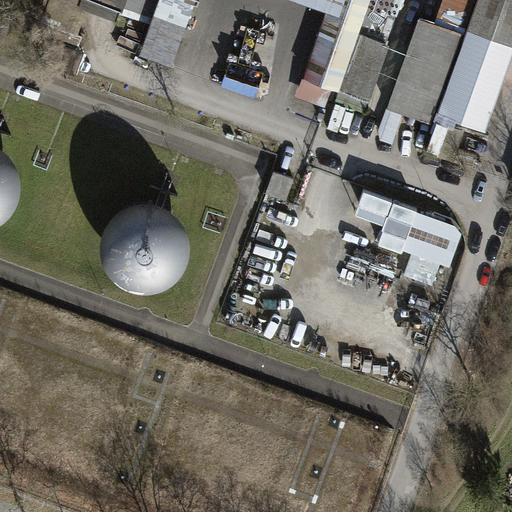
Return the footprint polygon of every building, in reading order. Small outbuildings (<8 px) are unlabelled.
[(46,0),(39,20),(73,32),(81,12),(110,22),(115,9),(118,0),(46,0)] [(118,0),(115,9),(145,20),(151,0),(118,0)] [(261,0),(254,20),(283,30),(293,0),(261,0)] [(298,0),(325,8),(327,0),(298,0)] [(300,77),(333,88),(353,30),(363,0),(327,0),(325,8),(300,77)] [(437,0),(430,21),(458,31),(469,0),(437,0)] [(511,0),(473,0),(434,112),(481,128),(511,39),(511,0)] [(366,2),(356,31),(382,40),(392,12),(366,2)] [(382,106),(426,122),(458,31),(430,21),(415,16),(382,106)] [(283,30),(254,20),(241,57),(269,67),(283,30)] [(353,30),(333,88),(361,98),(382,40),(356,31),(353,30)] [(0,217),(12,202),(16,187),(14,169),(4,153),(0,150),(0,217)] [(289,176),(269,169),(261,190),(281,197),(289,176)] [(358,218),(384,225),(379,247),(408,254),(420,205),(365,191),(358,218)] [(181,266),(186,249),(183,229),(174,215),(160,205),(142,201),(127,204),(112,214),(102,227),(98,243),(100,258),(108,273),(121,284),(136,289),(156,287),(169,280),(181,266)] [(406,274),(436,285),(449,248),(419,238),(406,274)]
